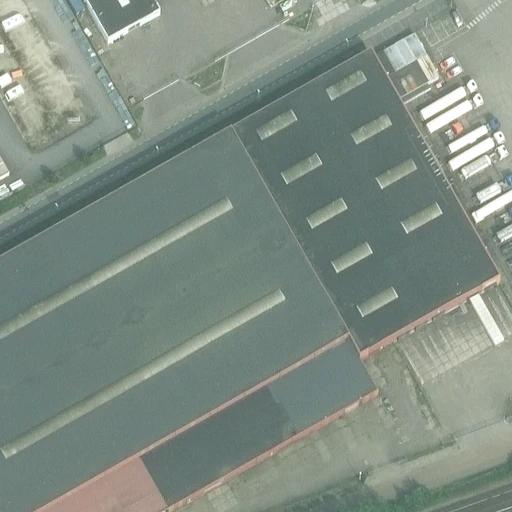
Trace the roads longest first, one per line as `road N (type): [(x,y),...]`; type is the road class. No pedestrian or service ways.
road 1 (unclassified): [(0,230),(407,0)]
road 2 (unclassified): [(511,448),(344,511)]
